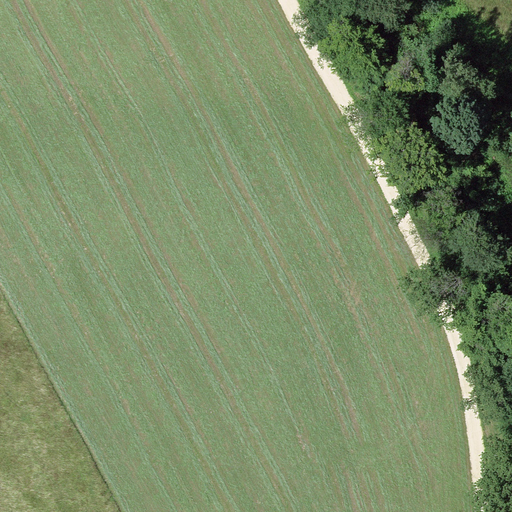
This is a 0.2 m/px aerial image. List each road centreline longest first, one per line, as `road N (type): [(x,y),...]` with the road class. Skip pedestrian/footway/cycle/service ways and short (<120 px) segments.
road 1 (track): [(284,0),(488,373)]
road 2 (track): [(511,352),(488,373),(492,511)]
